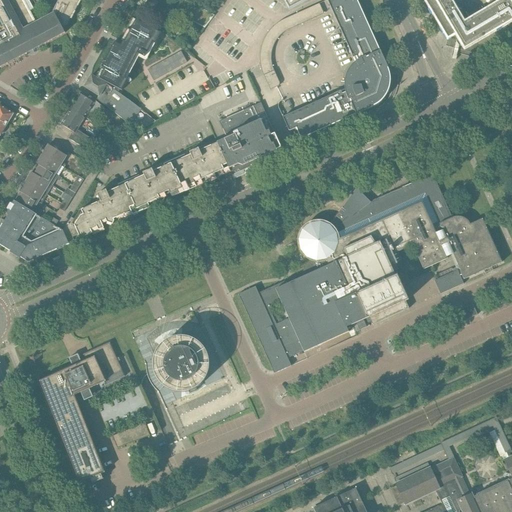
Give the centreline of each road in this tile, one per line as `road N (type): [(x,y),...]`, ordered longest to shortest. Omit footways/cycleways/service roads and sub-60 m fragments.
road 1 (residential): [(177,460),(274,420),(198,246)]
road 2 (tertiary): [(444,104),(187,220)]
road 3 (residential): [(198,246),(416,148),(416,130)]
road 4 (tertiary): [(192,233),(416,130)]
road 5 (tertiary): [(5,323),(192,233)]
road 6 (tertiary): [(187,220),(0,302)]
road 7 (unclassified): [(43,115),(110,0)]
